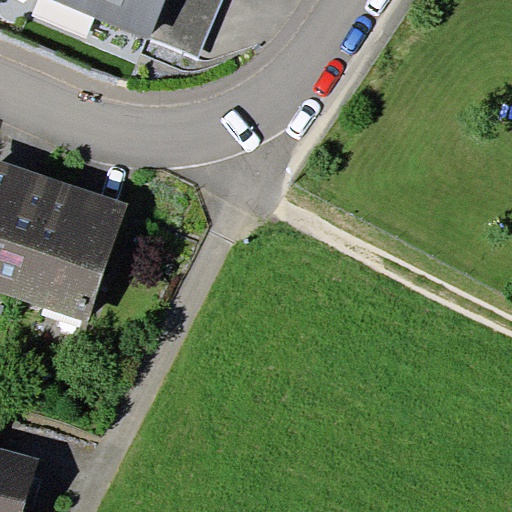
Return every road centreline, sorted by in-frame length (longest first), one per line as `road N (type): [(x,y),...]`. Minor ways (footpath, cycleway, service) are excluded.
road 1 (residential): [(87,511),(250,194),(226,138)]
road 2 (track): [(511,331),(250,194)]
road 3 (residential): [(0,95),(95,126),(226,138)]
road 4 (residential): [(226,138),(307,90),(368,0)]
